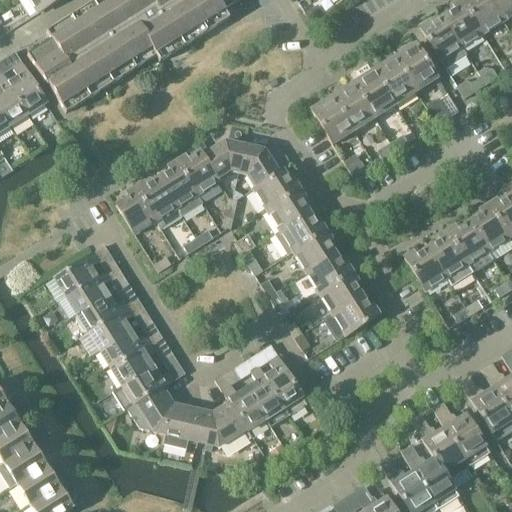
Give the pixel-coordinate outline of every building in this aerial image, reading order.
[(59,25),(45,34),(50,42),(38,49),(27,57),(46,88),(47,87),(65,115),(79,106),(76,101),(84,96),(87,101),(102,92),(99,87),(107,82),(110,86),(124,77),(121,73),(130,67),(132,72),(147,63),(144,58),(152,53),(159,64),(174,55),(171,50),(179,45),(182,50),(196,41),(193,36),(202,31),(204,35),(219,26),(216,22),(224,17),(227,21),(228,20),(223,12),(229,8),(242,0),(108,0),(107,1),(106,0),(98,0),(90,6),(93,10),(85,15),(82,11),(67,20),(70,25),(62,30),(59,25)] [(27,0),(37,16),(61,0),(27,0)] [(503,24),(487,0),(474,0),(471,2),(469,0),(466,0),(462,3),(482,37),(503,24)] [(511,18),(511,0),(487,0),(503,24),(511,18)] [(442,21),(461,50),(482,37),(462,3),(453,9),(455,13),(442,21)] [(316,8),(302,16),(308,24),(321,16),(316,8)] [(427,25),(419,31),(445,72),(466,59),(461,50),(442,21),(430,29),(427,25)] [(394,61),(415,94),(436,81),(415,47),(413,49),(411,47),(402,53),(403,55),(394,61)] [(6,85),(26,117),(45,105),(20,65),(21,64),(14,53),(5,59),(17,78),(7,84),(6,85)] [(373,74),(394,108),(415,94),(394,61),(392,62),(390,60),(381,66),(382,68),(373,74)] [(0,115),(8,128),(26,117),(6,85),(7,84),(0,72),(0,115)] [(485,88),(497,80),(492,72),(480,80),(485,88)] [(352,87),(373,121),(394,108),(373,74),(371,75),(370,73),(360,79),(362,81),(352,87)] [(473,96),(485,88),(480,80),(468,88),(473,96)] [(373,121),(352,87),(350,88),(349,86),(339,92),(341,94),(331,100),(352,134),(373,121)] [(320,107),(310,113),(331,147),(352,134),(331,100),(329,101),(328,99),(318,105),(320,107)] [(426,111),(431,120),(436,128),(450,120),(439,102),(426,111)] [(0,133),(8,128),(0,115),(0,133)] [(424,136),(436,128),(431,120),(418,128),(424,136)] [(395,155),(408,146),(402,138),(389,146),(395,155)] [(238,175),(244,149),(223,144),(200,158),(216,182),(229,174),(238,175)] [(382,162),(395,155),(389,146),(377,154),(382,162)] [(263,153),(244,149),(238,175),(246,177),(255,191),(278,177),(263,153)] [(216,182),(200,158),(198,155),(186,164),(183,159),(175,165),(196,198),(217,185),(216,182)] [(354,181),(366,173),(361,164),(348,173),(354,181)] [(170,174),(157,181),(181,219),(201,207),(196,198),(175,165),(167,170),(170,174)] [(281,174),(278,177),(255,191),(253,193),(266,214),(299,193),(293,184),(289,187),(281,174)] [(181,219),(157,181),(144,190),(142,186),(134,191),(155,224),(160,232),(181,219)] [(134,237),(155,224),(134,191),(125,197),(128,200),(115,208),(134,237)] [(304,201),(299,193),(266,214),(279,234),(308,216),(300,204),(304,201)] [(495,203),(487,208),(508,242),(511,239),(511,201),(510,198),(497,207),(495,203)] [(227,201),(224,216),(234,218),(236,203),(227,201)] [(508,242),(487,208),(478,214),(480,217),(468,225),(487,255),(488,255),(508,242)] [(224,216),(221,230),(231,232),(234,218),(224,216)] [(308,216),(279,234),(292,255),(325,235),(320,227),(316,229),(308,216)] [(493,263),(488,255),(487,255),(468,225),(456,233),(454,229),(446,235),(472,276),(493,263)] [(200,249),(212,241),(208,233),(195,241),(200,249)] [(292,255),(305,276),(334,258),(326,245),(330,243),(325,235),(292,255)] [(426,251),(445,281),(451,290),(472,276),(446,235),(437,240),(439,243),(426,251)] [(241,258),(249,253),(254,250),(246,238),(233,247),(241,258)] [(188,257),(200,249),(195,241),(183,249),(188,257)] [(53,281),(65,299),(97,280),(97,279),(91,270),(109,258),(104,249),(53,281)] [(445,281),(426,251),(414,259),(412,256),(404,261),(425,294),(445,281)] [(249,253),(241,258),(249,271),(257,266),(249,253)] [(305,276),(318,297),(351,276),(346,268),(342,270),(334,258),(305,276)] [(158,276),(171,268),(165,260),(153,268),(158,276)] [(121,276),(115,268),(97,279),(97,280),(65,299),(76,317),(108,297),(102,288),(121,276)] [(351,276),(318,297),(331,318),(361,299),(353,287),(356,285),(351,276)] [(260,288),(267,300),(276,295),(268,283),(260,288)] [(511,293),(506,285),(493,293),(498,301),(511,293)] [(267,300),(272,308),(275,313),(284,307),(276,295),(267,300)] [(87,336),(138,304),(133,296),(115,308),(108,297),(76,317),(76,318),(75,322),(82,333),(86,333),(87,336)] [(368,311),(361,299),(331,318),(332,319),(325,323),(332,335),(332,337),(336,343),(338,344),(378,318),(372,309),(368,311)] [(476,303),(464,311),(469,319),(481,312),(476,303)] [(138,304),(87,336),(99,354),(131,333),(125,324),(143,312),(138,304)] [(457,327),(469,319),(464,311),(452,319),(457,327)] [(293,341),(301,336),(294,324),(286,329),(293,341)] [(99,354),(110,372),(161,340),(156,332),(137,344),(131,333),(99,354)] [(301,354),(303,353),(310,349),(301,336),(293,341),(301,354)] [(110,372),(121,389),(153,369),(147,360),(166,348),(161,340),(110,372)] [(272,373),(263,378),(262,379),(288,420),(307,408),(277,359),(278,359),(271,348),(260,354),(272,373)] [(511,377),(511,353),(511,352),(500,359),(511,378),(511,377)] [(244,390),(264,423),(270,432),(288,420),(262,379),(263,378),(251,360),(243,365),(255,384),(244,390)] [(492,390),(511,421),(511,377),(511,378),(500,385),(497,380),(497,376),(491,365),(480,372),(491,391),(492,390)] [(160,380),(153,369),(121,389),(113,395),(124,413),(125,412),(160,390),(161,391),(172,384),(173,384),(184,377),(178,368),(160,380)] [(251,441),(247,434),(264,423),(244,390),(234,396),(223,378),(213,384),(220,395),(221,394),(228,405),(228,406),(228,405),(251,441)] [(469,378),(458,385),(495,443),(511,432),(511,421),(492,390),(491,391),(479,398),(476,393),(476,389),(469,378)] [(152,436),(164,438),(171,409),(172,407),(171,407),(161,391),(160,390),(125,412),(139,434),(149,436),(151,434),(152,436)] [(228,405),(212,416),(204,447),(217,450),(220,449),(223,454),(228,455),(251,441),(228,405),(228,406),(228,405)] [(468,469),(489,456),(465,417),(452,425),(449,420),(451,419),(443,405),(432,412),(443,431),(468,469)] [(0,409),(0,438),(19,426),(7,406),(0,409)] [(204,415),(172,407),(171,409),(164,438),(162,448),(186,454),(188,444),(204,447),(212,416),(204,415)] [(448,482),(468,469),(443,431),(431,439),(427,434),(428,430),(421,419),(410,426),(422,444),(433,461),(447,483),(448,483),(448,482)] [(0,462),(2,467),(33,448),(19,426),(0,438),(0,462)] [(0,478),(8,491),(15,487),(46,468),(33,448),(2,467),(0,468),(0,478)] [(279,449),(268,457),(271,463),(283,455),(279,449)] [(412,474),(436,511),(439,511),(459,500),(448,483),(447,483),(433,461),(421,469),(419,465),(419,462),(411,449),(400,456),(412,474)] [(46,468),(15,487),(28,508),(59,489),(46,468)] [(412,474),(391,488),(406,511),(436,511),(412,474)] [(69,511),(72,510),(59,489),(28,508),(30,511),(69,511)] [(392,511),(385,500),(366,511),(392,511)]
